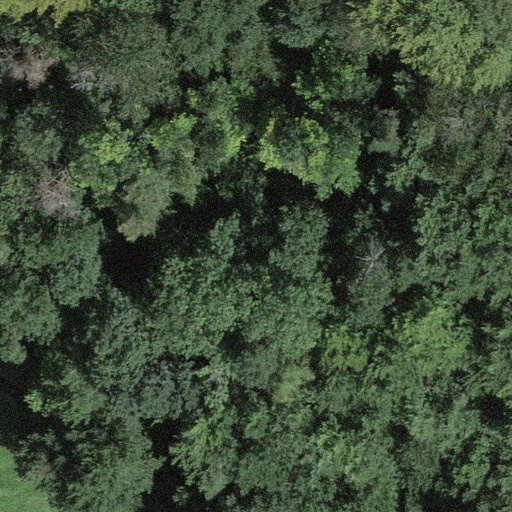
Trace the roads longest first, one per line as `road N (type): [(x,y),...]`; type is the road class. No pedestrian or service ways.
road 1 (track): [(0,310),(363,511)]
road 2 (track): [(511,34),(410,30),(195,0)]
